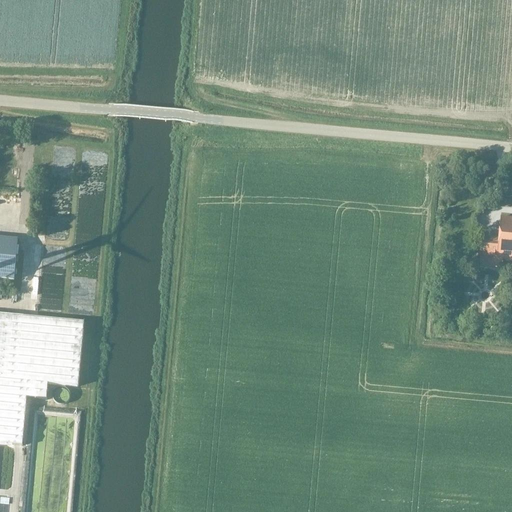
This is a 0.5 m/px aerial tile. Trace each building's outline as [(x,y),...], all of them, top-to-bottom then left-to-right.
[(0,176),(0,194),(12,195),(13,177),(0,176)] [(511,262),(511,218),(501,217),(499,238),(481,237),(479,267),(502,269),(503,261),(511,262)] [(0,314),(83,322),(88,268),(18,262),(20,242),(0,240),(0,314)] [(0,380),(17,382),(23,317),(0,315),(0,380)] [(23,317),(17,382),(46,385),(77,387),(83,323),(23,317)] [(0,444),(21,447),(25,399),(45,401),(46,385),(17,382),(0,380),(0,444)] [(69,475),(74,409),(25,406),(22,461),(29,462),(29,464),(46,465),(45,475),(58,475),(58,474),(69,475)]
